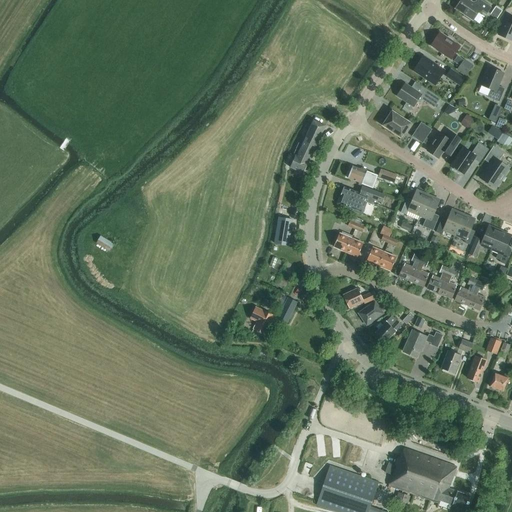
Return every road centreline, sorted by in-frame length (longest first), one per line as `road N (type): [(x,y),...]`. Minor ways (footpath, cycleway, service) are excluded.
road 1 (track): [(331,369),(265,346),(220,342),(119,283),(98,252)]
road 2 (unclassified): [(211,475),(0,387)]
road 3 (unclassified): [(238,486),(266,493),(282,486),(334,362),(350,347)]
road 4 (tertiary): [(511,423),(397,378),(350,347)]
road 5 (residential): [(350,118),(478,205),(500,202)]
road 6 (residential): [(474,326),(345,270),(316,277)]
road 7 (tertiary): [(316,277),(312,194),(350,118)]
road 8 (tertiary): [(350,118),(426,8)]
